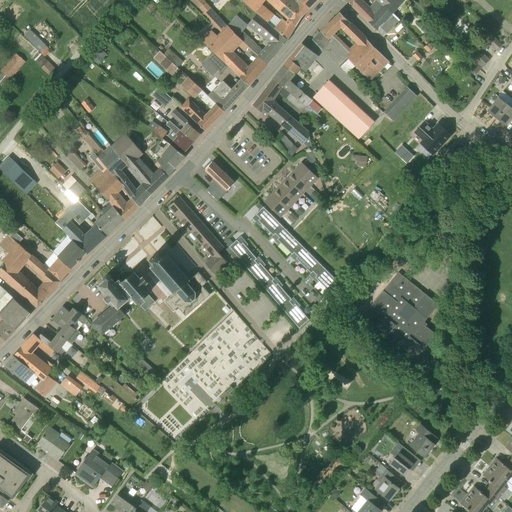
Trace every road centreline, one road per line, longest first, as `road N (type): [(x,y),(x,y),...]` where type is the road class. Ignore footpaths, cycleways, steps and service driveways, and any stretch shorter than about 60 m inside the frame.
road 1 (residential): [(0,355),(182,174),(333,0)]
road 2 (residential): [(0,145),(124,0)]
road 3 (unclassified): [(458,120),(335,0)]
road 4 (residential): [(404,511),(511,390)]
